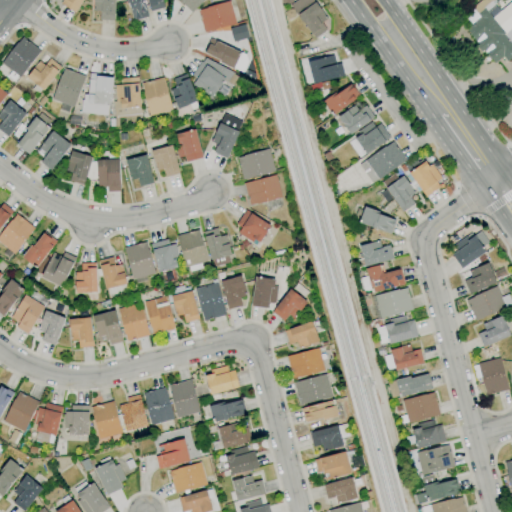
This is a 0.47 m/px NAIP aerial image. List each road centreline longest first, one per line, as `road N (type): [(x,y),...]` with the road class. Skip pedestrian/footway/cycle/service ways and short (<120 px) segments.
road 1 (residential): [(298,511),(250,338),(113,376),(66,377),(0,348)]
road 2 (residential): [(494,181),(427,231),(421,247),(495,511)]
road 3 (residential): [(0,166),(90,227),(210,193)]
road 4 (residential): [(19,0),(90,48),(172,46)]
